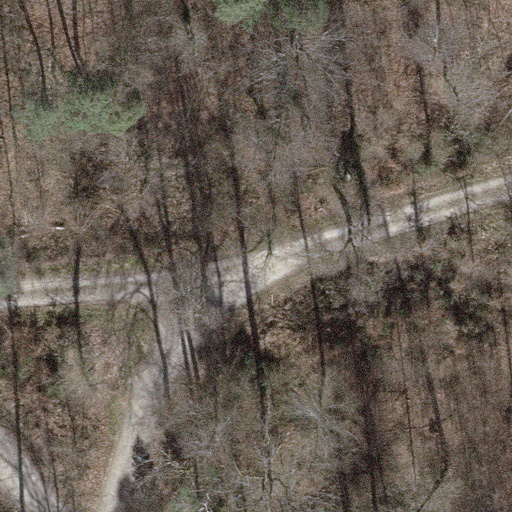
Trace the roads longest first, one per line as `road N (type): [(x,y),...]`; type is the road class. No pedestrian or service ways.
road 1 (track): [(511,192),(204,285)]
road 2 (track): [(204,285),(137,419),(111,511)]
road 3 (track): [(204,285),(0,297)]
